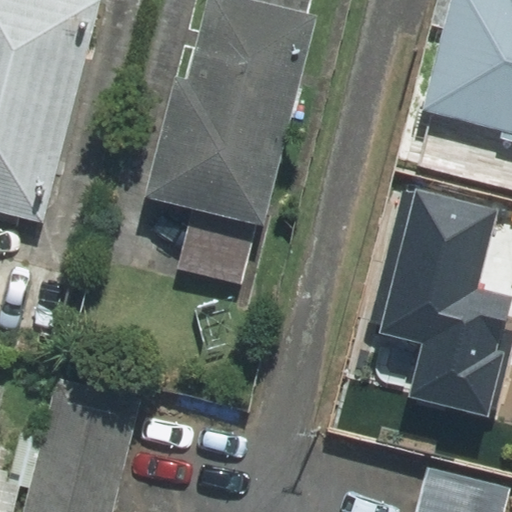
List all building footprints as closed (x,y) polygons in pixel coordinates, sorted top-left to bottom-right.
[(107,0),(0,0),(0,200),(57,214),(107,0)] [(159,191),(203,201),(188,267),(251,281),(266,215),(281,219),(329,11),(279,0),(219,0),(203,73),(187,69),(159,191)] [(511,0),(457,0),(433,108),(488,120),(483,144),(511,150),(511,0)] [(511,201),(509,201),(487,285),(511,291),(511,201)] [(0,248),(0,326),(69,341),(85,267),(0,248)] [(63,377),(52,435),(27,431),(18,477),(44,482),(38,511),(121,511),(143,391),(63,377)] [(16,384),(0,380),(0,432),(4,434),(16,384)] [(0,478),(9,436),(0,433),(0,478)] [(509,511),(511,502),(511,481),(433,464),(422,511),(509,511)]
